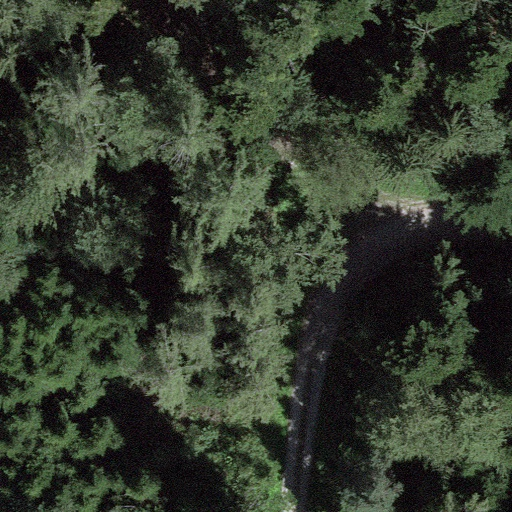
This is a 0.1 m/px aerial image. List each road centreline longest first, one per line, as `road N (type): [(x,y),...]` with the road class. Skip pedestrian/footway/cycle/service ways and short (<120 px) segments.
road 1 (track): [(511,229),(391,235),(350,268),(322,325),(297,511)]
road 2 (track): [(186,0),(376,247)]
